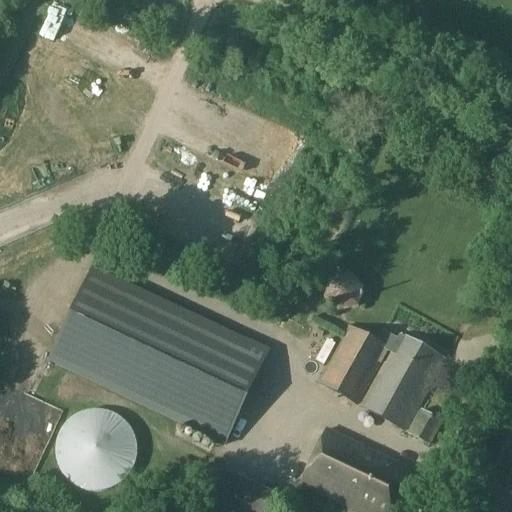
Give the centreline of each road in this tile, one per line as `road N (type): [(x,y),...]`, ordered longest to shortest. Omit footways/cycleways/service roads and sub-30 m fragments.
road 1 (track): [(259,0),(511,120)]
road 2 (track): [(415,511),(511,308)]
road 3 (track): [(0,299),(42,314),(96,253)]
